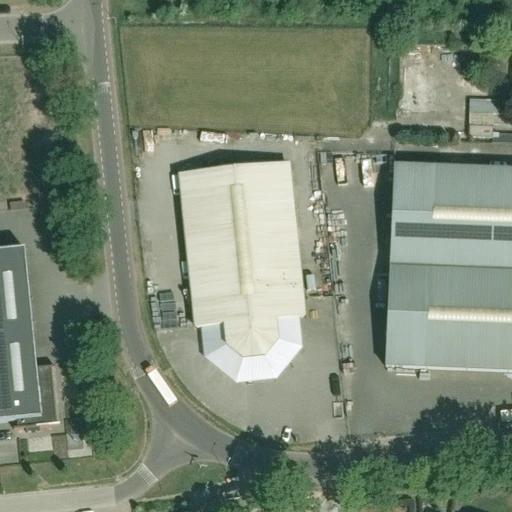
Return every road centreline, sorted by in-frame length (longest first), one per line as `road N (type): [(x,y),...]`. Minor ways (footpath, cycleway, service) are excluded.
road 1 (secondary): [(92,25),(130,332),(151,385),(187,427)]
road 2 (secondary): [(187,427),(232,452),(311,468),(511,447)]
road 3 (unclassified): [(0,509),(126,494),(147,480),(187,427)]
